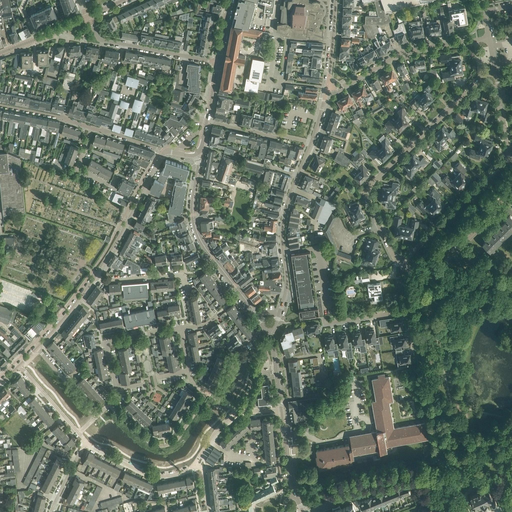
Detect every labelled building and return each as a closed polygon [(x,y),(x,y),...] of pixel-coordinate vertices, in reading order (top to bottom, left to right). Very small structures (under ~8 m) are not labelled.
[(3,13),(12,12),(11,10),(11,8),(10,8),(8,0),(1,0),(2,5),(0,5),(1,9),(0,8),(0,24),(4,24),(3,17),(4,17),(3,13)] [(146,11),(152,8),(149,0),(142,3),(146,11)] [(153,10),(159,7),(155,0),(149,0),(152,8),(153,10)] [(238,0),(232,24),(233,24),(232,26),(239,27),(247,28),(254,0),(256,0),(265,2),(264,7),(264,11),(273,12),(274,0),(238,0)] [(322,19),(322,15),(324,14),(324,11),(322,10),(323,6),(320,5),(320,2),(316,1),(312,2),(308,0),(285,0),(284,0),(283,5),(284,6),(283,8),(282,8),(280,21),(284,22),(284,23),(277,24),(278,25),(277,26),(278,27),(277,28),(277,29),(276,31),(290,35),(290,36),(323,39),(323,37),(322,36),(323,29),(319,28),(320,23),(321,23),(321,19),(322,19)] [(374,34),(379,32),(380,33),(382,32),(379,24),(381,25),(391,21),(389,15),(389,13),(386,14),(386,13),(385,11),(381,0),(362,0),(363,2),(370,0),(374,0),(377,11),(369,11),(369,16),(365,15),(365,24),(363,24),(362,24),(369,39),(371,38),(375,36),(374,34)] [(381,0),(385,11),(430,0),(381,0)] [(447,0),(447,1),(450,20),(451,25),(458,24),(458,25),(467,23),(465,7),(452,9),(450,0),(447,0)] [(207,5),(206,11),(212,12),(214,12),(220,13),(221,9),(221,7),(221,4),(218,4),(213,3),(207,1),(207,5)] [(75,3),(64,7),(67,14),(79,10),(76,3),(75,3)] [(136,6),(140,14),(141,16),(147,13),(146,11),(142,3),(136,6)] [(45,8),(44,8),(50,21),(57,18),(52,6),(45,9),(45,8)] [(130,9),(133,16),(140,14),(136,6),(130,9)] [(355,15),(359,15),(359,12),(354,12),(354,9),(359,9),(359,6),(353,6),(353,8),(343,8),(343,9),(343,11),(343,14),(344,14),(351,15),(355,15)] [(37,11),(38,12),(43,23),(49,20),(50,21),(44,8),(37,11)] [(127,19),(133,16),(130,9),(124,12),(127,19)] [(213,21),(214,14),(197,11),(196,14),(206,16),(205,19),(213,21)] [(26,24),(23,25),(18,12),(17,13),(18,17),(19,20),(20,23),(23,30),(27,37),(31,34),(27,27),(26,24)] [(31,15),(36,27),(43,24),(43,23),(38,12),(31,15)] [(121,22),(127,19),(124,12),(118,15),(120,20),(121,22)] [(355,15),(351,15),(344,14),(344,16),(343,16),(343,17),(342,17),(342,20),(343,20),(343,23),(357,24),(357,21),(354,21),(355,15)] [(112,18),(106,21),(111,31),(117,28),(114,22),(116,22),(120,20),(118,15),(112,17),(112,18)] [(447,21),(446,16),(443,17),(446,32),(452,31),(451,25),(450,20),(447,21)] [(200,25),(212,27),(213,21),(205,19),(201,18),(200,25)] [(433,22),(435,34),(436,34),(438,34),(438,33),(441,33),(439,19),(436,20),(436,22),(433,22)] [(422,21),(415,22),(415,25),(417,37),(418,37),(421,37),(421,36),(424,36),(423,31),(422,24),(422,21)] [(433,22),(430,23),(429,21),(426,21),(429,35),(431,34),(432,35),(434,35),(434,34),(435,34),(433,22)] [(403,22),(398,24),(398,25),(398,26),(398,27),(397,28),(396,29),(393,30),(395,37),(397,36),(400,43),(405,42),(406,42),(406,41),(407,41),(404,33),(406,32),(403,23),(403,22)] [(22,39),(27,37),(23,30),(20,23),(18,24),(21,31),(18,32),(22,39)] [(199,32),(210,34),(212,27),(200,25),(199,32)] [(232,26),(231,25),(220,87),(231,89),(236,61),(244,63),(245,56),(237,55),(241,35),(252,37),(252,36),(254,37),(261,38),(262,31),(239,27),(232,26)] [(415,25),(409,26),(411,38),(414,37),(414,38),(416,37),(417,37),(415,25)] [(20,40),(19,40),(16,32),(15,26),(12,26),(13,33),(9,35),(12,43),(20,40)] [(141,37),(140,42),(146,43),(148,35),(148,32),(142,31),(142,32),(141,34),(141,37)] [(201,32),(199,39),(201,39),(209,41),(210,34),(199,32),(201,32)] [(383,32),(380,34),(381,36),(382,36),(389,50),(391,49),(393,48),(394,47),(391,43),(390,40),(388,41),(383,32)] [(155,34),(153,44),(160,46),(162,34),(155,33),(155,34)] [(162,34),(160,46),(167,47),(168,39),(169,36),(162,34)] [(155,36),(148,35),(146,43),(153,44),(155,36)] [(182,42),(183,36),(176,35),(176,37),(173,48),(180,49),(183,50),(184,42),(182,42)] [(384,52),(377,40),(375,36),(371,38),(372,40),(373,40),(375,42),(378,47),(375,49),(379,55),(380,55),(382,55),(382,54),(384,53),(384,52)] [(389,50),(382,36),(381,36),(379,37),(381,40),(378,42),(384,52),(385,52),(386,52),(388,51),(389,50)] [(168,39),(167,47),(173,48),(176,37),(175,37),(175,40),(168,39)] [(362,38),(352,37),(352,40),(342,38),(341,41),(341,42),(341,43),(341,44),(341,45),(352,46),(352,42),(359,43),(359,42),(363,43),(362,38)] [(201,39),(200,46),(197,45),(197,46),(208,48),(209,41),(201,39)] [(364,50),(361,52),(363,55),(364,55),(368,62),(369,62),(370,61),(370,60),(373,59),(366,47),(364,45),(362,45),(362,46),(364,48),(363,48),(364,50)] [(366,47),(373,59),(375,58),(376,58),(377,57),(378,56),(374,50),(372,47),(370,48),(368,45),(366,47)] [(79,63),(78,65),(81,67),(84,62),(84,59),(88,60),(88,58),(91,59),(91,58),(93,47),(87,46),(86,51),(86,54),(83,53),(83,55),(82,57),(81,58),(80,60),(79,62),(78,63),(79,63)] [(197,46),(196,52),(207,54),(208,48),(197,46)] [(357,57),(358,58),(362,65),(363,65),(364,64),(367,63),(363,56),(360,50),(358,46),(356,47),(357,49),(356,50),(357,52),(359,55),(357,57)] [(55,56),(61,58),(64,47),(57,47),(55,56)] [(322,50),(319,50),(308,49),(290,47),(289,51),(295,51),(295,50),(304,51),(304,54),(322,55),(322,50)] [(97,66),(96,70),(99,71),(100,68),(101,69),(103,62),(109,64),(110,60),(112,51),(112,50),(109,49),(109,50),(106,50),(105,55),(103,55),(102,59),(100,59),(97,66)] [(49,65),(49,50),(37,50),(37,65),(49,65)] [(110,60),(109,64),(112,65),(115,66),(117,61),(118,57),(119,52),(112,51),(110,60)] [(126,51),(125,56),(124,59),(131,61),(132,53),(126,51)] [(33,52),(21,53),(21,58),(21,63),(21,67),(33,67),(33,57),(33,52)] [(131,61),(130,63),(137,64),(137,62),(139,54),(132,53),(131,61)] [(17,69),(20,55),(16,54),(13,68),(13,69),(12,69),(17,69)] [(144,63),(145,55),(139,54),(137,62),(144,63)] [(451,56),(451,54),(440,56),(441,64),(450,62),(451,67),(461,65),(460,59),(461,59),(460,55),(451,56)] [(144,63),(143,65),(150,66),(150,64),(152,56),(145,55),(144,63)] [(150,64),(150,66),(156,68),(156,65),(158,57),(152,56),(150,64)] [(156,65),(156,68),(162,69),(163,67),(164,59),(158,57),(156,65)] [(353,70),(354,70),(355,70),(357,69),(357,68),(359,67),(358,66),(361,65),(356,57),(356,60),(351,60),(347,59),(348,61),(346,62),(347,64),(349,64),(350,64),(353,70)] [(246,78),(244,90),(257,93),(257,91),(259,81),(261,81),(265,60),(252,58),(249,79),(246,78)] [(169,68),(170,65),(171,60),(164,59),(163,67),(169,68)] [(420,67),(420,71),(426,70),(424,60),(415,61),(415,65),(413,65),(410,67),(412,71),(413,73),(416,71),(415,68),(420,67)] [(198,65),(189,64),(188,68),(190,68),(189,75),(190,75),(189,81),(191,82),(190,88),(185,87),(184,90),(200,93),(201,89),(199,88),(200,82),(198,82),(199,75),(198,75),(199,68),(197,68),(198,65)] [(404,64),(397,67),(400,71),(403,77),(405,76),(405,75),(409,73),(408,72),(407,71),(406,68),(404,64)] [(455,79),(454,76),(463,75),(463,71),(462,71),(461,65),(451,67),(452,72),(442,73),(444,80),(455,79)] [(304,71),(304,75),(307,75),(309,75),(319,76),(320,76),(320,74),(320,73),(320,70),(316,70),(316,69),(308,68),(308,67),(307,67),(306,71),(304,71)] [(386,72),(392,83),(395,81),(397,86),(400,84),(392,70),(389,71),(386,72)] [(62,87),(61,90),(64,90),(68,91),(71,92),(72,88),(75,73),(71,72),(66,71),(62,87)] [(134,76),(131,75),(121,72),(119,77),(127,79),(126,83),(131,85),(134,76)] [(381,76),(383,81),(389,90),(391,89),(389,84),(392,83),(386,72),(383,74),(383,75),(381,76)] [(290,73),(287,73),(285,80),(293,82),(294,78),(290,77),(290,73)] [(298,74),(298,76),(299,76),(302,76),(302,78),(308,79),(308,81),(319,82),(319,76),(309,75),(307,75),(304,75),(302,74),(300,74),(298,74)] [(118,99),(120,93),(116,92),(118,84),(115,83),(118,76),(116,75),(110,92),(109,96),(118,99)] [(134,76),(131,85),(137,87),(138,82),(147,85),(149,86),(150,81),(147,80),(135,76),(134,76)] [(45,81),(45,83),(53,85),(56,86),(58,79),(47,77),(46,78),(46,80),(45,81)] [(382,89),(376,79),(370,82),(375,90),(378,88),(380,91),(382,89)] [(428,104),(436,97),(430,91),(432,88),(428,84),(423,90),(423,91),(424,93),(421,96),(419,93),(419,94),(428,104)] [(134,104),(142,106),(143,105),(144,102),(145,99),(149,86),(147,85),(145,93),(142,92),(140,100),(135,98),(134,104)] [(360,87),(357,89),(363,99),(364,101),(368,100),(371,98),(373,97),(370,92),(368,93),(364,86),(363,86),(361,88),(360,87)] [(56,112),(58,103),(61,87),(59,87),(57,94),(56,94),(54,102),(53,102),(51,111),(56,112)] [(196,96),(196,97),(197,97),(198,97),(199,97),(199,96),(200,93),(193,92),(192,94),(189,91),(184,91),(182,90),(180,90),(179,90),(177,89),(175,89),(175,88),(172,87),(171,89),(173,89),(172,90),(171,92),(173,94),(174,94),(172,102),(176,102),(179,103),(179,100),(181,100),(182,96),(184,96),(186,95),(188,96),(185,100),(186,101),(191,103),(192,101),(193,101),(196,96)] [(231,92),(231,89),(220,87),(219,94),(224,95),(227,95),(228,92),(231,93),(231,92)] [(298,92),(298,97),(317,99),(318,89),(306,87),(305,92),(298,92)] [(46,101),(44,109),(50,110),(51,106),(51,102),(53,96),(55,90),(51,89),(50,97),(51,97),(49,102),(46,101)] [(354,91),(352,93),(360,107),(363,105),(360,101),(363,99),(357,89),(355,90),(354,91)] [(15,104),(18,91),(12,90),(11,93),(9,103),(15,104)] [(264,97),(265,93),(258,91),(257,92),(256,101),(255,101),(255,104),(257,104),(259,99),(264,100),(264,97)] [(390,94),(387,95),(390,100),(397,96),(398,95),(397,92),(391,95),(390,94)] [(18,93),(16,104),(22,105),(24,96),(25,94),(18,93)] [(27,97),(24,96),(22,105),(28,106),(31,94),(28,93),(27,97)] [(99,93),(97,101),(99,101),(99,100),(100,99),(101,98),(104,99),(106,95),(99,93)] [(276,94),(274,101),(282,102),(283,95),(276,94)] [(419,94),(415,97),(408,103),(416,110),(418,108),(421,111),(428,104),(419,94)] [(240,105),(248,107),(251,107),(252,101),(250,100),(230,97),(219,95),(219,96),(218,96),(218,101),(234,104),(240,105)] [(349,95),(346,96),(345,96),(344,97),(344,98),(343,98),(348,106),(351,104),(353,107),(355,105),(349,95)] [(78,102),(73,116),(79,118),(80,113),(81,110),(83,106),(80,105),(80,104),(80,103),(81,103),(82,98),(81,98),(80,97),(78,102)] [(58,103),(56,112),(63,113),(64,107),(64,104),(62,104),(62,102),(63,99),(59,98),(58,103)] [(348,106),(343,98),(337,101),(339,105),(337,107),(340,110),(342,109),(343,112),(346,110),(345,107),(348,106)] [(481,100),(475,98),(473,103),(472,104),(471,106),(466,105),(465,110),(463,110),(461,114),(470,117),(473,109),(478,110),(481,100)] [(129,102),(120,99),(118,99),(120,100),(118,105),(115,114),(120,115),(123,106),(127,108),(129,102)] [(171,102),(170,105),(176,107),(175,111),(184,114),(187,115),(188,112),(190,113),(191,111),(194,106),(191,104),(191,103),(186,101),(185,100),(182,105),(171,102)] [(489,118),(490,112),(485,111),(486,108),(486,107),(487,102),(481,100),(478,110),(482,112),(480,120),(489,123),(491,118),(489,118)] [(73,116),(78,102),(76,101),(74,101),(72,107),(71,106),(68,115),(73,116)] [(217,106),(232,109),(233,109),(234,104),(218,101),(217,106)] [(101,109),(96,124),(101,125),(102,121),(112,124),(115,114),(118,105),(113,103),(110,112),(101,109)] [(83,108),(82,110),(81,114),(80,118),(85,120),(89,106),(89,105),(88,104),(87,105),(86,109),(83,108)] [(95,106),(90,104),(90,105),(89,106),(85,120),(89,122),(92,113),(95,106)] [(142,106),(134,104),(132,109),(136,111),(133,120),(138,121),(139,117),(142,106)] [(95,106),(92,113),(89,122),(95,123),(98,114),(99,111),(96,110),(96,108),(95,108),(95,106)] [(232,109),(217,106),(216,112),(227,114),(228,111),(231,111),(232,109)] [(411,120),(406,114),(407,113),(402,108),(397,112),(398,113),(398,115),(400,116),(397,119),(404,127),(411,120)] [(332,112),(330,118),(338,121),(341,113),(339,111),(336,109),(334,113),(332,112)] [(227,114),(216,112),(214,119),(230,122),(230,119),(225,118),(226,114),(227,115),(227,114)] [(20,114),(15,113),(11,133),(14,134),(16,122),(18,122),(20,114)] [(178,113),(177,116),(170,114),(169,117),(170,117),(179,120),(181,122),(186,125),(189,121),(189,120),(190,119),(184,115),(178,113)] [(260,115),(260,114),(254,113),(253,119),(251,127),(257,129),(260,115)] [(120,131),(121,126),(117,124),(120,115),(115,114),(110,128),(120,131)] [(458,124),(463,120),(457,114),(452,118),(458,124)] [(28,130),(26,130),(27,125),(27,124),(30,124),(31,116),(26,115),(22,138),(26,139),(27,133),(28,130)] [(260,115),(257,129),(261,130),(262,130),(265,116),(260,115)] [(265,116),(262,130),(264,130),(267,131),(269,123),(270,120),(271,116),(268,116),(268,117),(265,116)] [(33,140),(37,140),(40,126),(41,127),(43,118),(38,117),(33,140)] [(142,126),(139,125),(141,118),(139,117),(138,121),(133,136),(138,138),(142,126)] [(149,125),(144,139),(150,141),(152,133),(149,132),(151,127),(152,128),(154,121),(151,120),(152,117),(149,125)] [(186,125),(181,122),(179,120),(170,117),(169,117),(164,123),(175,135),(186,125)] [(270,120),(269,123),(267,131),(273,132),(274,128),(276,129),(279,119),(274,118),(273,121),(270,120)] [(330,118),(328,124),(336,127),(338,121),(330,118)] [(397,134),(404,127),(397,119),(394,122),(392,121),(390,120),(389,119),(384,124),(389,129),(389,130),(385,126),(382,128),(388,134),(392,130),(397,134)] [(47,128),(45,135),(48,136),(49,136),(49,131),(52,131),(54,121),(49,120),(47,128)] [(124,133),(133,136),(138,121),(133,120),(130,129),(126,127),(124,133)] [(60,133),(61,134),(63,127),(59,126),(60,122),(54,121),(52,131),(57,132),(54,145),(56,145),(58,138),(59,138),(60,133)] [(144,123),(139,138),(144,139),(149,125),(144,123)] [(161,128),(156,143),(162,145),(164,145),(175,135),(164,123),(163,123),(167,128),(164,130),(163,131),(161,128)] [(64,124),(63,127),(61,134),(79,139),(81,131),(77,130),(78,128),(76,128),(75,129),(71,128),(72,126),(70,126),(70,127),(66,126),(66,124),(64,124)] [(326,128),(325,130),(326,130),(325,131),(340,136),(345,138),(347,131),(345,131),(342,129),(336,127),(328,124),(327,128),(326,128)] [(154,131),(155,131),(154,134),(153,133),(151,141),(156,143),(161,128),(161,127),(156,125),(155,127),(154,131)] [(213,127),(211,133),(220,135),(220,136),(220,137),(223,138),(223,136),(226,137),(227,134),(228,130),(213,127)] [(442,128),(437,132),(444,139),(448,136),(452,139),(457,135),(453,131),(451,133),(450,132),(448,133),(446,131),(445,131),(442,128)] [(234,141),(236,132),(229,131),(228,139),(234,141)] [(241,142),(243,134),(236,132),(234,141),(241,142)] [(437,132),(433,136),(436,140),(436,141),(438,143),(436,144),(438,146),(435,148),(439,151),(439,152),(444,147),(443,147),(447,143),(444,139),(437,132)] [(211,133),(210,140),(217,141),(226,143),(227,144),(228,140),(224,139),(223,140),(219,139),(219,137),(220,137),(220,136),(220,135),(211,133)] [(484,140),(485,137),(483,136),(484,135),(476,133),(474,139),(481,142),(480,147),(490,150),(492,144),(488,143),(487,141),(484,140)] [(94,139),(93,144),(104,147),(105,146),(122,152),(124,144),(120,143),(121,141),(119,141),(118,142),(115,141),(115,139),(113,139),(113,140),(109,139),(109,138),(108,137),(107,139),(103,138),(103,137),(101,136),(101,137),(97,136),(98,135),(96,134),(94,139)] [(241,142),(247,144),(249,135),(243,134),(241,142)] [(248,141),(252,142),(250,147),(254,148),(255,148),(255,145),(254,144),(255,143),(257,137),(250,135),(248,141)] [(324,136),(322,142),(329,145),(332,146),(334,140),(332,139),(328,138),(324,136)] [(259,152),(261,144),(262,138),(257,137),(255,143),(254,144),(255,145),(255,148),(254,148),(257,149),(257,150),(259,152)] [(381,150),(387,157),(395,150),(389,144),(390,142),(386,137),(381,142),(382,144),(382,145),(383,146),(380,149),(381,150)] [(258,156),(264,158),(268,139),(262,138),(261,144),(259,152),(258,154),(258,156)] [(226,143),(217,141),(210,140),(209,145),(216,147),(222,149),(225,149),(224,152),(233,155),(234,150),(235,150),(233,149),(232,149),(226,147),(217,144),(217,142),(226,144),(226,143)] [(276,141),(270,140),(268,150),(271,151),(272,149),(275,149),(276,141)] [(275,149),(274,152),(276,153),(280,153),(280,151),(282,143),(276,141),(275,149)] [(319,149),(324,150),(327,151),(329,145),(322,142),(319,149)] [(64,163),(72,166),(74,162),(75,162),(76,160),(75,160),(76,156),(77,156),(78,155),(77,154),(78,150),(80,151),(80,149),(71,146),(64,163)] [(136,154),(139,147),(134,146),(130,156),(133,157),(134,153),(136,154)] [(480,147),(478,151),(471,149),(468,157),(476,159),(477,158),(479,158),(480,155),(482,156),(484,155),(488,156),(490,150),(480,147)] [(152,159),(155,154),(155,152),(143,149),(141,156),(152,159)] [(387,157),(381,150),(380,149),(377,152),(376,151),(375,151),(373,149),(368,154),(373,159),(374,158),(380,164),(387,157)] [(300,159),(300,158),(302,153),(294,151),(293,152),(290,151),(288,157),(289,158),(295,160),(296,158),(300,159)] [(16,213),(26,213),(21,158),(6,152),(0,152),(0,181),(3,214),(11,214),(11,217),(16,216),(16,213)] [(334,159),(346,167),(351,160),(338,152),(334,159)] [(363,164),(360,161),(364,157),(359,152),(351,160),(349,162),(359,172),(354,177),(360,183),(369,175),(368,175),(370,173),(367,170),(368,170),(363,164)] [(325,160),(320,157),(316,155),(313,160),(315,161),(311,168),(318,171),(322,162),(323,163),(325,160)] [(413,155),(408,160),(418,170),(422,166),(423,167),(426,164),(426,165),(429,163),(423,157),(421,159),(419,161),(418,159),(416,159),(413,155)] [(133,159),(132,161),(133,161),(139,165),(146,168),(152,159),(141,156),(140,159),(137,158),(136,159),(134,159),(133,159)] [(213,157),(207,156),(206,163),(218,165),(219,162),(213,161),(213,163),(212,162),(213,157)] [(218,172),(216,179),(220,180),(227,183),(227,182),(235,185),(236,180),(234,180),(234,179),(233,179),(233,178),(229,177),(234,162),(235,161),(234,161),(234,160),(223,156),(221,161),(218,169),(217,169),(216,171),(218,172)] [(250,160),(245,158),(242,168),(258,173),(261,174),(259,181),(266,183),(274,185),(276,179),(276,178),(277,174),(280,175),(281,173),(277,172),(270,170),(262,168),(263,164),(257,162),(250,160)] [(103,176),(107,178),(106,180),(108,180),(113,171),(102,166),(102,165),(91,159),(87,167),(91,169),(91,170),(92,171),(93,170),(97,172),(96,173),(98,174),(102,176),(101,177),(103,178),(103,176)] [(436,159),(433,162),(438,168),(441,165),(438,161),(436,159)] [(172,205),(170,204),(168,211),(180,214),(184,199),(183,199),(185,193),(184,193),(186,187),(185,187),(186,184),(184,183),(185,181),(184,180),(184,179),(186,179),(189,167),(166,160),(162,172),(162,171),(157,181),(155,180),(153,184),(152,183),(151,186),(152,186),(150,191),(159,195),(169,174),(176,176),(175,181),(176,181),(175,187),(174,193),(173,199),(173,200),(172,205)] [(414,174),(418,170),(408,160),(404,164),(407,168),(407,169),(409,171),(405,175),(410,180),(412,178),(411,177),(415,175),(414,174)] [(126,164),(125,167),(137,173),(138,171),(139,170),(139,169),(139,168),(139,167),(138,167),(139,165),(133,161),(130,166),(126,164)] [(463,174),(465,171),(464,170),(465,169),(460,163),(454,169),(460,174),(456,178),(464,185),(468,181),(465,177),(465,176),(463,174)] [(125,167),(124,169),(128,171),(125,176),(129,178),(131,179),(132,177),(134,178),(135,177),(136,176),(136,175),(137,173),(125,167)] [(211,171),(205,169),(203,177),(214,179),(215,175),(210,174),(211,171)] [(435,172),(431,177),(436,182),(440,177),(435,172)] [(281,173),(280,176),(284,178),(283,181),(289,183),(291,177),(285,175),(281,173)] [(122,178),(119,183),(130,189),(131,188),(132,188),(135,184),(132,182),(133,180),(131,179),(129,178),(128,180),(124,178),(125,176),(123,175),(122,178)] [(303,181),(302,181),(310,185),(316,187),(318,188),(319,184),(318,183),(319,181),(318,181),(310,177),(305,175),(304,178),(304,177),(304,178),(303,179),(303,180),(303,181)] [(464,185),(456,178),(453,181),(447,176),(442,181),(447,186),(448,185),(450,187),(452,184),(454,186),(456,186),(459,190),(464,185)] [(435,182),(430,177),(427,180),(432,185),(435,182)] [(274,185),(282,188),(287,190),(289,184),(282,181),(281,185),(275,182),(275,181),(278,182),(279,179),(276,178),(276,179),(274,185)] [(301,185),(300,188),(302,188),(309,191),(308,192),(312,194),(313,191),(313,190),(309,188),(310,185),(302,181),(302,182),(301,182),(301,184),(301,185)] [(396,196),(395,195),(396,195),(397,191),(396,191),(396,190),(398,190),(399,186),(400,187),(400,183),(392,182),(392,185),(383,184),(382,193),(396,196)] [(131,190),(130,190),(130,189),(119,183),(116,188),(129,195),(131,190)] [(272,187),(270,193),(277,195),(283,196),(284,195),(284,194),(284,193),(284,190),(272,187)] [(437,199),(440,197),(438,195),(440,194),(434,189),(428,194),(434,200),(430,203),(438,211),(443,206),(439,203),(439,201),(437,199)] [(115,193),(112,201),(120,205),(121,204),(125,205),(126,206),(128,201),(123,198),(124,196),(115,193)] [(273,202),(281,204),(281,203),(282,202),(282,201),(282,200),(282,198),(276,196),(277,195),(271,194),(268,193),(268,195),(267,197),(270,198),(271,198),(270,201),(273,202)] [(395,201),(396,196),(382,193),(381,200),(385,200),(386,201),(385,207),(396,209),(396,206),(395,206),(396,201),(395,201)] [(309,199),(302,197),(297,195),(294,202),(299,204),(304,206),(304,208),(303,210),(310,216),(313,209),(308,207),(308,205),(308,204),(307,203),(309,199)] [(148,197),(145,203),(157,208),(158,206),(156,205),(157,204),(157,205),(158,202),(156,201),(150,198),(148,197)] [(331,201),(326,200),(323,198),(321,198),(319,203),(316,202),(313,209),(310,216),(316,218),(315,220),(317,221),(324,223),(334,209),(334,210),(337,204),(331,201)] [(263,201),(262,208),(267,209),(268,206),(272,207),(271,209),(279,211),(279,210),(280,210),(280,208),(281,205),(273,203),(265,201),(263,201)] [(347,211),(349,216),(362,210),(358,201),(351,204),(351,203),(345,206),(347,211)] [(424,212),(427,210),(429,212),(430,212),(434,215),(438,211),(430,203),(427,206),(421,201),(416,206),(422,212),(423,211),(424,212)] [(145,203),(143,208),(150,212),(152,209),(156,210),(157,208),(145,203)] [(299,210),(297,208),(293,207),(292,211),(291,211),(290,216),(302,219),(302,218),(299,218),(300,213),(298,212),(299,210)] [(151,219),(152,217),(149,215),(150,212),(143,208),(140,213),(151,219)] [(279,213),(264,210),(262,210),(261,212),(266,213),(266,216),(267,216),(267,217),(269,217),(278,218),(279,217),(279,216),(278,215),(279,213)] [(349,216),(351,220),(354,225),(360,223),(359,222),(366,219),(362,210),(349,216)] [(151,219),(140,213),(137,219),(145,223),(146,220),(150,222),(151,219)] [(169,227),(170,227),(170,230),(173,229),(174,228),(174,229),(177,228),(186,224),(184,218),(180,220),(180,218),(176,218),(177,215),(172,214),(170,213),(171,218),(169,219),(165,220),(166,223),(174,221),(175,222),(173,223),(174,225),(172,226),(169,227)] [(504,237),(511,229),(511,218),(509,216),(506,219),(507,220),(497,230),(504,237)] [(393,235),(395,235),(404,237),(405,226),(401,225),(402,218),(394,217),(393,225),(394,225),(394,227),(395,227),(393,235)] [(414,238),(415,231),(417,231),(419,221),(412,220),(410,227),(405,226),(404,237),(414,238)] [(133,227),(141,231),(144,225),(136,221),(133,227)] [(202,231),(211,229),(214,229),(213,221),(201,222),(202,230),(202,231)] [(289,230),(298,231),(298,232),(299,232),(299,231),(300,231),(300,229),(297,228),(298,223),(301,224),(289,222),(288,227),(289,227),(289,230)] [(177,228),(174,229),(176,234),(175,234),(175,235),(179,234),(181,233),(189,230),(186,224),(177,228)] [(175,235),(176,236),(177,239),(177,240),(181,239),(182,239),(191,235),(189,230),(181,233),(179,234),(175,235)] [(300,236),(299,232),(298,232),(298,231),(289,230),(288,233),(287,233),(288,240),(298,238),(298,237),(300,236)] [(497,230),(483,244),(491,252),(494,249),(493,248),(504,237),(497,230)] [(131,231),(129,236),(140,242),(142,243),(145,245),(146,242),(141,239),(142,237),(139,235),(140,234),(134,231),(133,232),(131,231)] [(193,241),(191,235),(182,239),(181,239),(177,240),(178,241),(182,241),(183,242),(184,244),(181,245),(181,246),(193,241)] [(137,245),(140,247),(142,243),(140,242),(129,236),(127,240),(133,243),(137,245)] [(298,238),(288,240),(289,245),(299,243),(302,242),(301,236),(300,236),(298,237),(298,238)] [(15,237),(4,237),(4,249),(14,249),(15,237)] [(368,237),(366,242),(367,242),(366,248),(369,249),(367,253),(378,257),(381,248),(378,247),(380,241),(368,237)] [(212,247),(215,245),(218,243),(216,240),(214,241),(211,238),(209,238),(206,238),(205,239),(209,244),(212,248),(212,247)] [(137,245),(133,243),(127,240),(124,244),(135,249),(137,245)] [(192,250),(196,248),(193,241),(181,246),(181,245),(180,245),(182,250),(183,250),(186,248),(187,250),(191,248),(192,250)] [(216,246),(215,245),(212,247),(212,248),(216,253),(223,248),(227,244),(226,242),(221,245),(219,243),(216,246)] [(136,250),(135,249),(124,244),(122,247),(133,254),(135,254),(137,251),(136,250)] [(226,250),(230,247),(227,244),(223,248),(216,253),(218,256),(218,257),(219,258),(228,251),(226,250)] [(122,247),(120,252),(131,258),(133,254),(122,247)] [(169,261),(172,261),(172,264),(175,263),(175,265),(178,264),(177,259),(176,247),(174,247),(175,252),(168,253),(169,255),(169,261)] [(256,255),(252,255),(253,259),(262,258),(266,258),(266,256),(273,255),(278,254),(277,248),(266,250),(265,250),(263,249),(262,249),(262,253),(261,254),(256,255)] [(232,251),(229,254),(228,251),(219,258),(220,260),(220,259),(223,263),(234,254),(232,251)] [(155,252),(152,252),(152,256),(152,257),(153,259),(153,264),(156,263),(156,265),(159,264),(159,266),(162,265),(160,253),(160,252),(158,253),(157,255),(155,255),(155,252)] [(162,252),(160,252),(160,253),(162,265),(164,265),(164,263),(167,263),(167,261),(169,261),(169,255),(166,256),(166,255),(166,254),(164,254),(162,252)] [(189,253),(183,255),(185,259),(190,269),(192,268),(190,263),(194,261),(195,263),(199,261),(197,259),(200,257),(198,252),(190,256),(189,253)] [(311,259),(310,252),(291,254),(294,279),(296,278),(296,281),(295,282),(296,292),(298,292),(298,295),(297,295),(300,316),(312,315),(313,317),(323,315),(320,296),(314,296),(309,259),(311,259)] [(374,266),(378,257),(367,253),(366,258),(362,257),(361,263),(367,265),(367,264),(374,266)] [(118,257),(114,254),(110,259),(122,267),(124,265),(122,263),(122,262),(121,261),(121,260),(118,258),(118,257)] [(234,254),(223,263),(226,267),(235,260),(233,257),(236,255),(234,254)] [(151,258),(148,257),(144,255),(147,257),(146,261),(152,263),(151,258)] [(235,260),(226,267),(229,271),(235,267),(238,265),(237,263),(241,260),(239,257),(235,260)] [(262,262),(253,263),(254,265),(255,267),(272,265),(274,265),(279,264),(278,258),(271,259),(271,262),(268,262),(268,259),(263,259),(263,262),(262,262)] [(110,259),(107,264),(112,267),(117,270),(119,268),(121,269),(122,270),(124,265),(122,267),(110,259)] [(124,265),(131,265),(131,269),(131,274),(140,273),(140,268),(140,267),(139,266),(134,263),(133,262),(132,261),(128,259),(124,265)] [(238,273),(237,273),(240,271),(239,269),(245,264),(243,262),(230,272),(234,277),(238,273)] [(238,273),(234,277),(238,282),(250,273),(251,272),(256,270),(255,269),(255,267),(254,265),(252,267),(248,270),(248,269),(245,271),(242,274),(240,272),(238,273)] [(264,280),(265,280),(265,277),(266,277),(266,273),(267,273),(267,272),(268,272),(280,270),(280,268),(280,267),(280,266),(279,266),(279,265),(271,266),(272,268),(264,269),(264,270),(262,270),(263,280),(264,280)] [(275,285),(275,279),(281,278),(280,271),(272,272),(273,279),(264,280),(264,285),(259,284),(259,289),(270,290),(281,291),(282,286),(275,285)] [(200,277),(202,279),(200,281),(202,282),(210,276),(207,272),(200,277)] [(250,273),(238,282),(241,287),(248,282),(254,277),(252,274),(250,273)] [(358,275),(356,275),(357,279),(362,279),(362,281),(363,281),(369,280),(369,277),(368,273),(358,275)] [(202,282),(202,283),(204,282),(207,286),(214,281),(210,276),(202,282)] [(217,285),(214,281),(207,286),(210,290),(217,285)] [(149,287),(148,282),(122,284),(122,289),(123,289),(124,299),(125,299),(125,298),(148,296),(148,297),(147,287),(149,287)] [(259,284),(257,284),(255,286),(252,282),(243,289),(249,297),(259,289),(259,284)] [(367,285),(370,304),(377,302),(376,298),(382,298),(380,283),(367,285)] [(220,286),(218,287),(217,285),(210,290),(214,295),(222,289),(220,286)] [(105,292),(103,291),(97,286),(93,291),(100,296),(101,293),(103,294),(105,292)] [(225,293),(223,290),(222,291),(221,290),(222,289),(214,295),(217,300),(225,293)] [(259,289),(249,297),(255,304),(262,299),(263,300),(266,298),(264,294),(261,297),(259,294),(261,293),(270,293),(270,290),(259,289)] [(93,291),(90,295),(96,300),(98,298),(102,300),(103,298),(100,296),(93,291)] [(218,303),(220,305),(228,299),(224,294),(226,293),(225,293),(217,300),(219,302),(218,303)] [(96,303),(98,301),(96,300),(90,295),(86,300),(93,305),(95,303),(96,303)] [(0,320),(9,323),(14,310),(0,304),(0,320)] [(234,305),(227,310),(230,315),(237,310),(234,305)] [(83,307),(79,311),(86,317),(90,312),(83,307)] [(127,327),(127,329),(134,327),(139,326),(138,325),(144,323),(145,325),(156,322),(156,321),(156,320),(156,321),(153,308),(123,315),(126,328),(127,327)] [(75,315),(82,321),(85,319),(86,317),(79,311),(78,310),(76,314),(77,315),(76,316),(75,315)] [(230,315),(234,319),(241,314),(237,310),(230,315)] [(242,316),(241,314),(234,319),(237,324),(245,318),(243,315),(242,316)] [(71,319),(79,326),(82,321),(75,315),(72,318),(73,319),(72,320),(71,319)] [(31,319),(35,324),(41,330),(44,326),(45,323),(41,322),(38,321),(35,318),(32,321),(31,319)] [(246,319),(245,320),(244,319),(245,318),(237,324),(241,328),(249,322),(246,319)] [(397,322),(394,323),(392,323),(392,318),(379,320),(380,327),(390,326),(391,331),(398,330),(399,330),(402,329),(402,326),(403,325),(402,322),(401,322),(397,322)] [(41,330),(35,324),(31,319),(27,323),(30,326),(32,328),(38,333),(41,330)] [(67,324),(75,330),(79,326),(71,319),(68,322),(70,323),(69,325),(67,324)] [(241,328),(244,333),(251,328),(248,323),(249,322),(241,328)] [(71,335),(75,330),(67,324),(65,327),(66,328),(65,329),(71,335)] [(218,324),(213,327),(217,334),(222,330),(218,324)] [(311,325),(306,325),(308,336),(312,335),(312,332),(314,332),(315,332),(318,331),(318,328),(319,327),(319,324),(317,324),(314,324),(311,325)] [(24,326),(20,330),(23,333),(27,336),(31,340),(34,337),(27,329),(24,326)] [(38,333),(32,328),(30,326),(27,329),(34,337),(38,333)] [(217,334),(213,327),(206,332),(211,339),(217,334)] [(13,328),(10,331),(14,334),(17,337),(15,339),(23,348),(29,342),(25,339),(13,328)] [(255,332),(251,328),(244,333),(248,338),(255,332)] [(68,339),(71,335),(65,329),(61,334),(68,339)] [(283,347),(292,344),(290,340),(295,338),(292,329),(284,332),(285,335),(283,334),(281,337),(283,338),(283,339),(280,340),(283,347)] [(379,343),(378,337),(375,337),(374,330),(373,330),(373,329),(370,329),(370,331),(366,331),(367,334),(366,334),(367,336),(368,345),(379,343)] [(0,338),(16,355),(20,351),(9,341),(7,338),(8,337),(1,331),(0,330),(0,338)] [(94,339),(93,333),(95,333),(94,331),(90,332),(90,334),(84,335),(83,336),(84,341),(94,339)] [(366,352),(364,339),(361,339),(360,332),(359,332),(359,331),(356,331),(356,333),(352,333),(353,335),(352,335),(353,337),(353,336),(355,347),(359,346),(360,353),(366,352)] [(353,358),(351,342),(350,342),(347,342),(346,334),(345,333),(342,333),(342,335),(339,335),(339,339),(339,340),(339,341),(341,350),(343,350),(345,349),(347,358),(349,358),(353,358)] [(234,335),(230,339),(237,347),(241,343),(234,335)] [(325,340),(325,341),(327,351),(338,350),(337,343),(333,344),(332,336),(332,335),(328,336),(328,337),(325,337),(325,340)] [(403,346),(406,345),(405,342),(407,341),(406,338),(405,338),(397,339),(397,336),(397,335),(390,337),(390,342),(394,342),(396,350),(395,350),(395,351),(396,351),(402,350),(402,349),(401,346),(402,346),(403,346)] [(12,336),(11,338),(9,336),(8,337),(7,338),(9,341),(20,351),(23,348),(15,339),(12,336)] [(0,338),(0,342),(5,348),(2,350),(11,359),(12,360),(16,355),(0,338)] [(94,339),(84,341),(86,347),(92,346),(95,346),(95,345),(94,339)] [(237,347),(230,339),(225,343),(232,351),(237,347)] [(47,347),(51,351),(57,346),(55,343),(56,342),(54,340),(47,347)] [(190,345),(187,346),(188,350),(189,350),(190,351),(188,352),(198,350),(197,345),(199,344),(190,345)] [(61,350),(57,346),(51,351),(50,352),(52,355),(53,354),(54,356),(61,350)] [(65,354),(61,350),(54,356),(53,357),(56,360),(57,359),(58,360),(57,361),(65,354)] [(402,350),(395,351),(398,367),(397,367),(406,366),(405,362),(407,362),(408,362),(411,361),(410,358),(412,358),(411,354),(410,354),(402,355),(402,350)] [(0,363),(4,367),(9,361),(2,354),(0,352),(0,363)] [(61,363),(62,364),(61,365),(69,358),(65,354),(57,361),(60,364),(61,363)] [(216,360),(215,362),(223,366),(225,360),(217,357),(216,360)] [(72,362),(69,358),(61,365),(64,368),(65,367),(66,368),(74,362),(73,361),(72,362)] [(70,373),(76,367),(74,365),(75,364),(74,362),(66,368),(70,373)] [(221,371),(223,366),(215,362),(213,368),(221,371)] [(213,368),(211,373),(219,376),(221,371),(213,368)] [(129,377),(128,372),(132,371),(123,373),(119,373),(120,379),(129,377)] [(217,382),(219,376),(211,373),(209,378),(217,382)] [(352,462),(354,462),(353,457),(387,451),(386,449),(387,449),(387,447),(386,447),(386,446),(428,438),(428,435),(431,434),(429,427),(426,428),(425,422),(393,428),(389,401),(393,401),(388,376),(385,377),(385,374),(378,375),(378,378),(372,379),(377,403),(372,404),(377,431),(371,432),(371,434),(350,438),(353,457),(351,457),(352,462)] [(17,379),(11,384),(13,387),(16,384),(18,386),(16,387),(17,387),(18,386),(18,387),(24,381),(25,380),(24,379),(21,376),(17,379)] [(84,377),(77,383),(81,387),(88,381),(84,377)] [(209,378),(209,379),(207,384),(215,387),(217,382),(209,378)] [(253,404),(271,402),(268,379),(260,380),(262,395),(257,395),(258,398),(252,399),(253,404)] [(24,381),(18,387),(22,391),(28,386),(27,386),(24,381)] [(85,392),(91,386),(88,381),(81,387),(85,392)] [(28,386),(22,391),(23,392),(26,396),(31,391),(32,391),(28,386)] [(95,390),(91,386),(85,392),(89,396),(95,390)] [(4,389),(4,388),(2,390),(2,391),(1,392),(6,398),(10,393),(5,388),(4,389)] [(182,389),(179,394),(182,396),(189,400),(192,395),(182,389)] [(89,396),(93,400),(99,394),(95,390),(89,396)] [(103,399),(100,395),(99,394),(93,400),(97,404),(103,399)] [(187,406),(189,403),(188,402),(189,400),(182,396),(179,401),(187,406)] [(39,402),(35,397),(29,402),(33,407),(39,402)] [(290,401),(288,401),(289,405),(291,422),(296,421),(305,420),(306,422),(306,424),(308,424),(312,423),(311,414),(306,415),(305,415),(305,413),(306,413),(305,409),(307,409),(307,410),(310,410),(309,403),(307,404),(307,402),(318,401),(317,398),(293,401),(290,401)] [(135,404),(131,400),(125,407),(129,411),(135,404)] [(186,408),(185,407),(186,405),(187,406),(179,401),(176,406),(184,411),(186,408)] [(43,406),(39,402),(33,407),(37,411),(43,406)] [(129,411),(133,414),(139,408),(135,404),(129,411)] [(37,411),(41,416),(47,411),(43,406),(37,411)] [(173,408),(171,410),(180,415),(183,410),(184,411),(176,406),(174,409),(173,408)] [(133,414),(138,418),(144,412),(139,408),(133,414)] [(171,410),(173,411),(171,414),(170,413),(168,415),(177,420),(180,415),(171,410)] [(41,416),(45,421),(50,416),(47,411),(41,416)] [(138,418),(142,422),(148,416),(144,412),(138,418)] [(54,420),(50,416),(45,421),(49,425),(54,420)] [(142,422),(146,426),(152,420),(148,416),(142,422)] [(276,460),(276,457),(277,457),(276,454),(275,454),(274,447),(276,446),(275,444),(274,444),(273,436),(274,436),(274,433),(273,434),(272,426),(273,426),(273,423),(272,423),(272,420),(262,421),(262,422),(260,422),(260,418),(256,419),(256,418),(253,418),(253,419),(250,420),(251,429),(261,428),(263,428),(266,462),(276,460)] [(248,420),(245,420),(243,422),(242,421),(239,424),(238,423),(236,425),(237,426),(232,431),(231,430),(229,432),(230,433),(224,438),(224,437),(222,439),(222,440),(220,443),(219,445),(225,450),(226,449),(227,450),(249,428),(248,427),(249,425),(248,420)] [(52,430),(56,434),(62,429),(58,425),(52,430)] [(66,434),(62,429),(56,434),(60,439),(66,434)] [(70,438),(66,434),(60,439),(64,443),(70,438)] [(64,443),(63,444),(64,445),(65,447),(64,448),(66,451),(72,445),(73,446),(76,443),(76,442),(72,438),(72,437),(70,438),(64,443)] [(353,457),(351,446),(349,446),(349,444),(316,450),(317,455),(316,455),(317,463),(319,463),(320,468),(352,462),(351,457),(353,457)] [(212,450),(220,455),(220,454),(221,453),(222,452),(214,447),(214,448),(213,449),(212,450)] [(210,453),(217,459),(218,458),(217,457),(219,456),(211,450),(211,451),(212,451),(210,453)] [(87,456),(83,464),(86,465),(87,463),(90,464),(90,463),(94,456),(95,455),(89,452),(87,456)] [(55,458),(53,461),(55,462),(62,465),(63,466),(66,460),(54,454),(53,457),(55,458)] [(207,456),(207,457),(215,462),(215,461),(216,459),(217,459),(209,454),(208,456),(207,456)] [(99,459),(94,456),(90,463),(96,466),(99,459)] [(205,460),(213,465),(213,464),(214,463),(215,463),(215,462),(207,457),(207,458),(206,459),(205,460)] [(105,462),(99,459),(96,466),(101,468),(105,462)] [(59,471),(62,465),(55,462),(53,465),(52,467),(59,471)] [(110,464),(105,462),(101,468),(107,471),(110,464)] [(112,474),(115,467),(110,464),(107,471),(112,474)] [(272,477),(272,476),(275,476),(275,473),(277,473),(275,466),(272,467),(272,465),(266,466),(267,474),(264,475),(265,478),(272,477)] [(216,475),(218,475),(218,471),(223,470),(223,466),(220,466),(220,468),(207,469),(208,476),(216,475)] [(49,473),(56,476),(59,471),(52,467),(49,473)] [(117,477),(121,470),(115,467),(112,474),(117,477)] [(122,479),(127,482),(131,474),(125,472),(122,479)] [(47,478),(54,481),(56,476),(49,473),(47,478)] [(136,477),(131,474),(127,482),(133,484),(136,477)] [(187,477),(186,477),(186,479),(188,487),(191,487),(192,490),(195,489),(194,486),(193,480),(192,476),(187,477)] [(86,486),(87,483),(75,477),(73,483),(74,484),(83,488),(83,487),(84,485),(86,486)] [(133,484),(139,487),(142,479),(136,477),(133,484)] [(44,483),(51,487),(54,481),(47,478),(44,483)] [(139,487),(137,489),(143,492),(144,489),(147,482),(142,479),(139,487)] [(267,481),(265,482),(271,494),(276,492),(273,486),(270,487),(267,481)] [(144,489),(143,492),(149,494),(150,491),(153,484),(147,482),(144,489)] [(44,483),(41,489),(48,492),(51,487),(44,483)] [(410,493),(406,483),(406,484),(400,486),(404,495),(404,496),(410,494),(410,493)] [(79,493),(81,490),(83,491),(84,488),(83,487),(83,488),(74,484),(72,489),(79,493)] [(258,486),(256,487),(262,499),(266,496),(263,490),(261,492),(258,486)] [(404,496),(404,495),(400,486),(394,488),(398,497),(399,499),(404,497),(404,496)] [(470,502),(471,503),(471,504),(473,505),(474,505),(476,508),(481,505),(483,505),(483,506),(486,504),(486,503),(487,503),(487,502),(492,500),(492,501),(496,499),(494,496),(492,497),(488,487),(470,496),(471,499),(471,500),(470,502)] [(399,499),(398,497),(394,488),(389,491),(392,499),(393,501),(393,502),(399,499)] [(76,498),(79,493),(72,489),(69,495),(76,498)] [(44,503),(46,498),(42,497),(43,493),(38,491),(37,495),(38,496),(37,499),(34,498),(33,500),(44,503)] [(393,501),(392,499),(389,491),(383,493),(386,502),(387,503),(393,501)] [(248,493),(250,497),(252,503),(257,501),(254,495),(252,496),(250,492),(248,493)] [(387,503),(386,502),(383,493),(377,495),(380,504),(381,506),(387,504),(387,503)] [(67,505),(73,507),(75,504),(74,504),(76,498),(69,495),(66,500),(69,501),(67,505)] [(381,506),(380,504),(377,495),(371,497),(374,506),(375,508),(381,506)] [(371,497),(365,500),(369,509),(369,510),(370,511),(375,509),(375,508),(374,506),(371,497)] [(198,511),(195,499),(192,500),(193,504),(190,505),(191,511),(198,511)] [(43,509),(44,503),(33,500),(33,501),(37,501),(35,507),(43,509)] [(359,502),(363,511),(362,511),(365,511),(369,510),(369,509),(365,500),(359,502)] [(228,501),(211,503),(212,509),(214,508),(214,511),(220,511),(219,505),(224,504),(229,504),(229,501),(228,501)]
